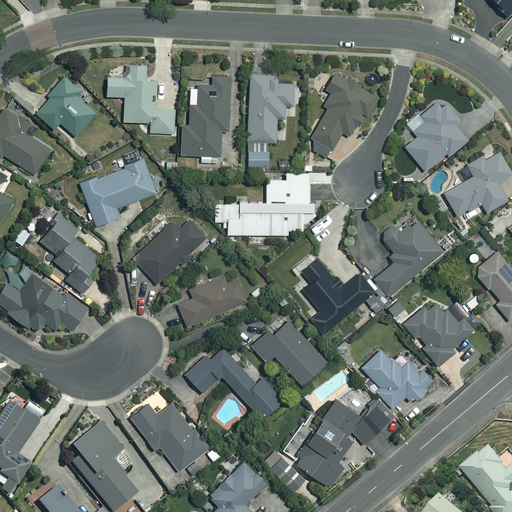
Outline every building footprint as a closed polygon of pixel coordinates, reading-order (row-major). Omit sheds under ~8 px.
[(511,0),(492,0),(508,15),(511,10),(511,0)] [(127,74),(106,73),(105,95),(124,96),(122,121),(149,122),(149,131),(174,132),(175,104),(151,103),(152,78),(145,78),(145,64),(127,64),(127,74)] [(358,84),(332,72),(324,89),(330,92),(323,105),(326,106),(312,135),(311,149),(327,157),(340,131),(350,136),(361,111),(366,114),(375,95),(357,87),(358,84)] [(64,73),(32,110),(53,129),(59,122),(74,135),(95,112),(75,94),(81,88),(64,73)] [(275,82),(275,74),(248,74),(246,167),(268,167),(269,141),(276,141),(276,117),(285,117),(285,105),(293,105),(293,83),(275,82)] [(210,76),(210,83),(197,82),(196,88),(189,88),(187,126),(181,125),(180,154),(200,155),(200,161),(219,162),(220,131),(227,132),(229,77),(210,76)] [(441,108),(435,102),(419,115),(424,121),(412,130),(416,135),(403,146),(423,170),(444,152),(447,155),(466,139),(454,124),(458,120),(446,104),(441,108)] [(29,123),(4,107),(0,112),(0,158),(0,159),(3,154),(34,173),(49,148),(23,132),(29,123)] [(443,193),(455,214),(465,208),(467,211),(480,203),(485,211),(507,199),(497,181),(511,173),(498,151),(484,159),(482,155),(466,165),(472,176),(443,193)] [(156,192),(142,156),(118,165),(119,170),(93,180),(92,176),(78,182),(94,226),(119,217),(115,208),(156,192)] [(302,210),(308,210),(308,172),(284,172),(284,178),(265,178),(265,202),(213,202),(213,220),(226,220),(226,234),(287,234),(287,229),(302,229),(302,210)] [(0,219),(12,199),(0,192),(0,219)] [(54,255),(71,235),(77,229),(59,214),(37,240),(54,255)] [(156,283),(178,263),(180,265),(191,255),(189,253),(206,237),(188,217),(179,226),(173,220),(132,257),(156,283)] [(443,252),(415,218),(399,231),(393,223),(379,235),(392,251),(387,255),(393,262),(373,278),(388,296),(443,252)] [(28,232),(20,226),(12,238),(20,244),(28,232)] [(68,272),(87,249),(71,235),(54,255),(51,258),(68,272)] [(360,253),(353,243),(346,248),(353,259),(360,253)] [(87,249),(68,272),(63,277),(81,293),(94,277),(87,271),(98,258),(87,249)] [(478,266),(474,276),(487,291),(490,289),(499,299),(494,303),(508,319),(511,315),(511,269),(496,250),(478,266)] [(340,288),(316,258),(299,271),(309,284),(301,290),(319,312),(310,319),(322,333),(373,292),(358,273),(340,288)] [(29,327),(43,328),(46,323),(59,332),(64,324),(72,329),(86,307),(64,292),(62,294),(38,277),(31,287),(10,273),(0,286),(0,301),(6,305),(3,310),(29,327)] [(426,276),(422,274),(420,277),(412,282),(418,290),(430,281),(426,276)] [(227,284),(224,277),(189,291),(193,299),(177,305),(186,327),(251,300),(247,290),(243,292),(238,280),(227,284)] [(447,310),(431,301),(424,308),(423,306),(402,324),(437,365),(452,352),(449,349),(473,329),(462,317),(457,321),(447,310)] [(325,361),(286,319),(271,333),(266,328),(249,344),(263,359),(270,353),(300,384),(325,361)] [(254,381),(220,347),(208,359),(204,355),(184,375),(202,393),(220,375),(260,417),(280,397),(260,376),(254,381)] [(405,395),(414,405),(426,393),(422,389),(431,380),(421,370),(418,372),(406,360),(398,367),(380,347),(360,366),(379,386),(375,390),(392,408),(405,395)] [(362,415),(336,395),(290,458),(328,486),(343,466),(336,461),(354,436),(366,444),(390,411),(373,399),(362,415)] [(0,492),(6,496),(30,462),(15,452),(45,411),(29,400),(21,411),(11,403),(0,418),(0,492)] [(156,414),(147,402),(129,416),(154,449),(158,446),(176,471),(207,448),(173,402),(156,414)] [(120,448),(97,420),(68,445),(76,454),(69,460),(112,511),(136,490),(109,457),(120,448)] [(478,451),(460,466),(492,507),(490,509),(492,511),(511,511),(511,489),(511,488),(511,487),(511,464),(507,469),(488,445),(479,453),(478,451)] [(303,478),(280,456),(269,468),(292,490),(303,478)] [(264,483),(240,460),(207,496),(217,505),(212,511),(213,511),(245,511),(241,508),(264,483)] [(94,511),(76,511),(53,484),(35,498),(46,511),(103,511),(100,508),(94,511)] [(460,511),(439,494),(424,511),(460,511)]
